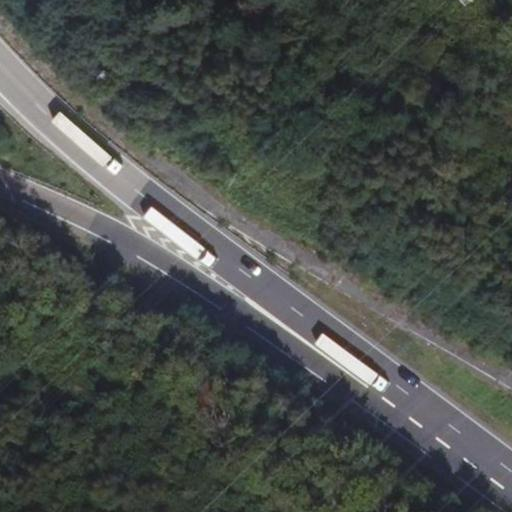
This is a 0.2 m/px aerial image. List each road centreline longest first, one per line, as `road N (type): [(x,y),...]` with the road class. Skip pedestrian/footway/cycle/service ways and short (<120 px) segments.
road 1 (trunk): [(0,67),(99,161),(371,378)]
road 2 (motorway): [(0,180),(147,249),(371,378)]
road 3 (trunk): [(371,378),(511,483)]
